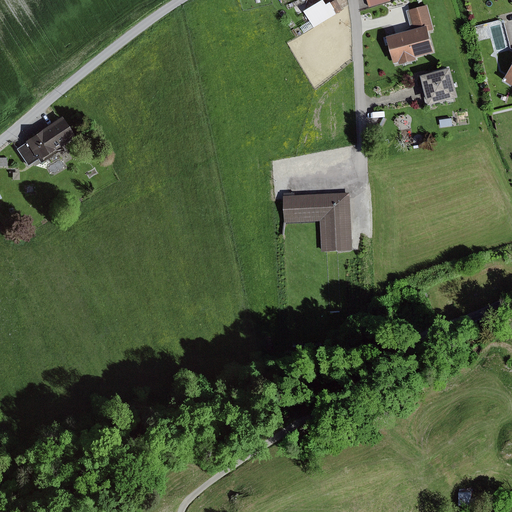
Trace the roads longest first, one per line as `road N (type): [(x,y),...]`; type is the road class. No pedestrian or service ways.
road 1 (residential): [(511,305),(434,334),(381,381),(329,399),(211,482),(185,511)]
road 2 (unclassified): [(0,141),(182,0)]
road 3 (residential): [(353,0),(362,185)]
